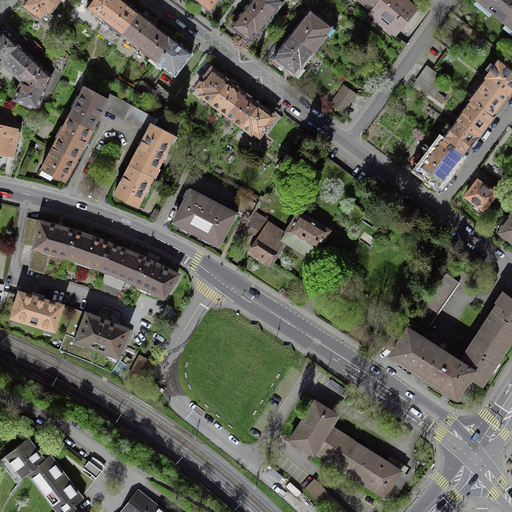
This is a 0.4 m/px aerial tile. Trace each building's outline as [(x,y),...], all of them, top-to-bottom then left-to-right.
[(49,14),(57,5),(49,0),(26,0),(26,2),(23,5),(41,19),(47,12),(49,14)] [(96,20),(102,24),(120,0),(91,0),(86,7),(98,17),(96,20)] [(110,26),(122,35),(139,12),(138,12),(127,4),(127,3),(124,1),(122,0),(120,0),(102,24),(107,29),(110,26)] [(196,0),(210,11),(218,0),(196,0)] [(251,0),(247,5),(244,10),(265,26),(277,11),(263,0),(251,0)] [(263,0),(277,11),(284,0),(263,0)] [(397,33),(417,9),(406,0),(363,0),(373,8),(370,11),(382,21),(383,20),(390,25),(389,26),(397,33)] [(511,0),(477,0),(500,18),(511,3),(511,0)] [(511,3),(500,18),(511,27),(511,3)] [(236,20),(231,27),(252,43),(265,26),(244,10),(236,20)] [(299,24),(291,34),(314,52),(326,36),(328,38),(335,29),(310,10),(306,15),(306,14),(299,24)] [(133,44),(139,48),(156,26),(153,24),(139,12),(122,35),(127,39),(125,42),(131,47),(133,44)] [(148,60),(154,65),(174,39),(171,37),(168,35),(157,27),(157,26),(156,26),(139,48),(151,57),(148,60)] [(18,45),(17,46),(10,39),(3,33),(0,35),(0,64),(3,62),(2,62),(18,45)] [(273,59),(298,78),(304,69),(302,67),(314,52),(291,34),(282,46),(276,53),(276,54),(273,59)] [(162,66),(175,75),(192,53),(191,53),(192,52),(184,46),(183,47),(179,44),(176,41),(174,39),(154,65),(160,69),(162,66)] [(63,44),(49,59),(57,67),(63,73),(70,56),(69,51),(63,44)] [(24,51),(18,45),(2,62),(3,62),(18,77),(34,60),(24,51)] [(18,77),(22,81),(22,80),(44,90),(50,76),(42,68),(34,60),(18,77)] [(511,69),(499,60),(486,78),(508,94),(511,88),(511,69)] [(422,75),(416,84),(428,94),(432,88),(438,92),(443,84),(438,80),(441,76),(428,66),(422,75)] [(220,74),(212,68),(205,77),(196,88),(202,92),(200,94),(211,102),(228,80),(220,74)] [(486,79),(471,99),(493,116),(492,115),(501,102),(507,95),(508,94),(486,78),(485,79),(486,79)] [(22,81),(14,99),(36,109),(41,99),(44,90),(22,80),(22,81)] [(228,81),(228,80),(211,102),(219,109),(215,115),(222,120),(243,92),(237,88),(236,89),(234,87),(227,82),(228,81)] [(141,82),(134,91),(165,108),(174,97),(170,94),(166,91),(165,92),(158,87),(154,92),(141,82)] [(344,86),(331,103),(343,112),(349,103),(356,94),(344,86)] [(109,94),(107,99),(84,87),(68,117),(92,129),(100,113),(103,108),(125,119),(132,106),(109,94)] [(249,97),(243,92),(222,120),(229,125),(233,119),(242,126),(258,104),(257,103),(257,104),(250,99),(248,98),(249,97)] [(456,120),(456,121),(477,137),(487,123),(493,116),(471,99),(470,100),(471,101),(456,121),(456,120)] [(266,110),(258,104),(242,126),(251,133),(253,131),(259,136),(268,125),(267,125),(274,116),(266,110)] [(140,145),(130,164),(153,177),(175,135),(152,123),(155,118),(132,106),(125,119),(147,131),(140,145)] [(83,145),(92,129),(68,117),(53,147),(76,159),(83,145)] [(25,118),(23,124),(31,127),(33,121),(25,118)] [(456,121),(443,138),(450,144),(448,147),(452,150),(454,147),(464,154),(473,142),(477,137),(456,121)] [(0,150),(15,154),(20,132),(0,126),(0,150)] [(443,138),(418,170),(440,187),(451,171),(464,154),(454,147),(452,150),(448,147),(450,144),(443,138)] [(64,181),(76,159),(53,147),(51,151),(41,169),(42,169),(40,173),(49,178),(50,178),(51,178),(51,177),(52,177),(53,175),(64,181)] [(344,170),(326,156),(316,169),(352,196),(361,183),(344,170)] [(122,179),(114,194),(138,206),(153,177),(130,164),(122,179)] [(486,186),(478,180),(476,182),(475,182),(474,184),(473,185),(473,186),(465,196),(475,204),(473,207),(479,212),(481,208),(484,210),(501,188),(491,180),(486,186)] [(191,190),(174,221),(218,244),(234,213),(212,201),(191,190)] [(252,214),(257,204),(242,196),(239,203),(235,209),(250,217),(252,214)] [(511,212),(498,231),(508,239),(508,238),(511,241),(511,212)] [(283,234),(281,238),(283,240),(311,257),(328,231),(299,213),(296,217),(288,231),(287,230),(286,229),(283,234)] [(269,263),(283,240),(281,238),(283,234),(252,214),(250,217),(251,217),(245,227),(262,238),(259,243),(253,253),(269,263)] [(50,251),(67,256),(75,231),(59,226),(27,217),(23,242),(34,245),(34,247),(37,248),(31,269),(44,273),(50,251)] [(90,237),(75,231),(67,256),(101,268),(110,244),(90,237)] [(101,268),(106,270),(101,282),(121,291),(126,279),(134,282),(145,258),(130,252),(110,244),(101,268)] [(160,266),(145,258),(134,282),(164,297),(175,280),(178,274),(160,266)] [(415,318),(428,327),(444,305),(460,282),(446,273),(415,318)] [(9,292),(5,305),(15,308),(12,317),(54,329),(62,305),(41,298),(20,292),(18,295),(9,292)] [(493,311),(482,328),(506,344),(511,335),(511,298),(504,292),(497,303),(498,304),(493,311)] [(122,356),(118,355),(128,329),(117,325),(120,316),(120,315),(120,314),(119,313),(112,310),(105,307),(103,307),(102,308),(98,317),(85,312),(75,308),(59,350),(91,362),(111,372),(122,356)] [(390,348),(394,351),(406,331),(399,327),(387,346),(390,348)] [(392,354),(424,374),(440,349),(424,339),(408,328),(406,331),(394,351),(392,354)] [(460,362),(472,370),(468,376),(481,385),(487,375),(486,374),(506,344),(482,328),(471,345),(460,362)] [(440,349),(424,374),(457,395),(467,378),(468,376),(472,370),(460,362),(440,349)] [(139,356),(130,375),(140,380),(150,362),(139,356)] [(401,469),(331,426),(334,422),(330,419),(326,417),(331,410),(315,400),(290,439),(313,453),(314,452),(384,496),(401,469)] [(78,511),(73,505),(83,497),(83,496),(94,480),(81,470),(71,483),(50,455),(45,458),(29,437),(0,459),(0,460),(16,482),(28,472),(58,511),(78,511)] [(89,460),(83,468),(96,478),(102,470),(89,460)] [(314,479),(305,487),(329,511),(347,511),(336,501),(314,479)] [(165,511),(137,490),(129,500),(120,511),(121,511),(165,511)]
